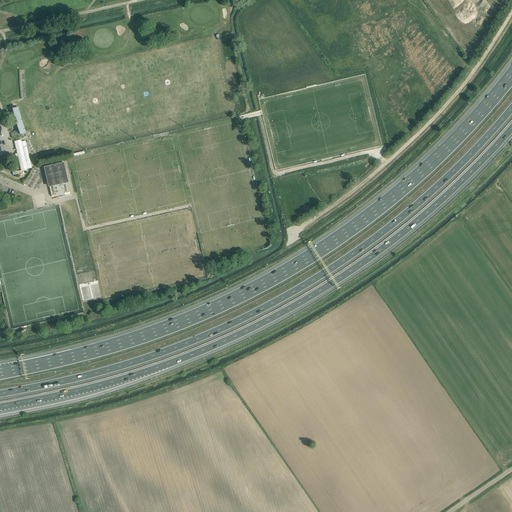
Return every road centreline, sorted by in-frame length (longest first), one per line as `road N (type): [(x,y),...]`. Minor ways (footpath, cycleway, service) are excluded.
road 1 (motorway): [(511,75),(375,212),(265,284),(117,345),(0,372)]
road 2 (motorway): [(0,394),(157,355),(315,280),(429,193),(511,108)]
road 3 (motorway): [(0,407),(130,376),(288,309),(396,238),(511,127)]
road 4 (track): [(511,10),(448,104),(301,228)]
